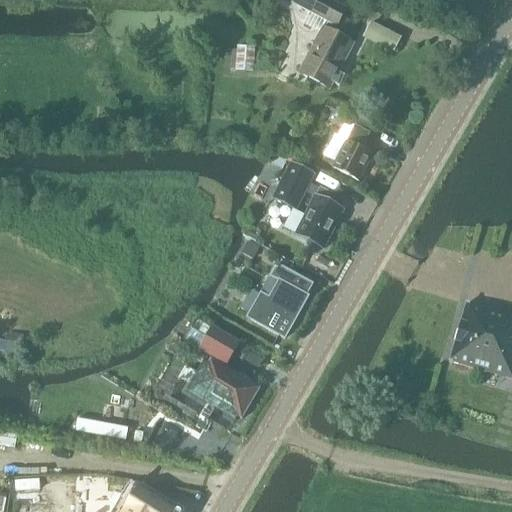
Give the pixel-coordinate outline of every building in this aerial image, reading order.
[(336,28),(345,10),(326,0),(295,0),(293,5),(336,28)] [(392,53),(400,40),(371,25),(364,39),(392,53)] [(330,91),(343,65),(353,46),(322,30),(299,74),(330,91)] [(255,49),(237,47),(235,71),(253,73),(255,49)] [(126,108),(97,108),(97,126),(126,126),(126,108)] [(369,135),(368,135),(373,123),(348,111),(343,121),(355,127),(333,169),(359,182),(371,157),(360,152),(369,135)] [(316,173),(293,161),(275,196),(297,208),(316,173)] [(324,251),(344,212),(324,202),(329,193),(320,189),(295,236),(324,251)] [(278,282),(269,299),(260,294),(247,319),(285,340),(308,298),(306,296),(312,285),(277,266),(270,278),(278,282)] [(449,363),(511,381),(511,318),(466,305),(449,363)] [(239,345),(198,320),(185,343),(226,367),(239,345)] [(211,363),(209,367),(193,357),(168,400),(227,434),(236,419),(240,421),(258,391),(211,363)] [(118,425),(130,402),(111,392),(99,415),(118,425)] [(59,481),(40,481),(40,496),(41,496),(41,507),(59,507),(59,481)] [(170,511),(138,492),(125,511),(170,511)]
